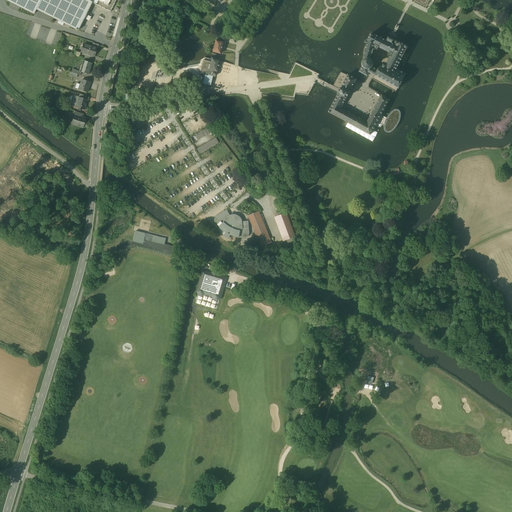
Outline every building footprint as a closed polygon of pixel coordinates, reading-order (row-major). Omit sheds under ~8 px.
[(5,0),(34,14),(36,9),(78,31),(80,26),(81,26),(84,19),(88,21),(90,16),(86,15),(87,14),(90,8),(90,7),(92,3),(110,12),(116,0),(5,0)] [(226,36),(219,33),(218,36),(214,35),(213,40),(217,41),(214,52),(221,54),(226,36)] [(403,72),(397,69),(408,46),(397,41),(395,45),(393,44),(395,40),(389,37),(387,41),(372,33),(369,39),(368,41),(367,40),(366,40),(366,41),(365,43),(367,44),(365,50),(363,62),(363,63),(363,64),(364,66),(360,72),(368,76),(370,72),(371,72),(371,73),(374,74),(375,75),(399,88),(406,74),(403,72)] [(97,48),(83,44),(80,52),(95,56),(97,48)] [(408,46),(397,69),(403,72),(403,71),(403,70),(402,70),(402,69),(412,48),(408,46)] [(220,60),(212,58),(211,62),(208,74),(214,76),(215,76),(216,76),(216,75),(217,75),(217,74),(216,73),(220,60)] [(80,71),(80,72),(81,72),(87,74),(88,74),(89,72),(92,63),(83,60),(80,71)] [(208,74),(211,62),(203,60),(199,72),(204,73),(208,74)] [(341,72),(334,85),(334,86),(340,89),(341,88),(341,89),(348,75),(341,72)] [(368,76),(370,77),(396,92),(399,88),(375,75),(374,74),(371,73),(371,72),(370,72),(368,76)] [(208,74),(204,73),(201,85),(211,87),(212,86),(214,76),(208,74)] [(381,115),(390,100),(382,95),(367,123),(354,115),(341,108),(348,95),(357,79),(349,75),(348,75),(341,89),(341,88),(340,89),(339,92),(338,94),(339,94),(329,112),(371,135),(375,126),(381,115)] [(90,82),(82,79),(79,89),(87,92),(90,82)] [(87,100),(79,97),(77,104),(76,107),(85,110),(86,106),(85,105),(87,100)] [(393,111),(392,112),(391,113),(390,114),(389,115),(388,117),(387,118),(381,115),(375,126),(381,127),(382,125),(384,125),(384,127),(384,129),(385,130),(386,131),(387,132),(388,133),(389,133),(390,132),(391,132),(392,132),(393,131),(394,130),(395,129),(395,128),(396,127),(398,125),(399,123),(399,122),(400,121),(400,119),(401,118),(401,117),(401,116),(401,114),(401,113),(400,112),(400,111),(399,110),(397,109),(395,110),(394,110),(393,111)] [(81,117),(74,115),(71,124),(83,128),(86,118),(81,117)] [(209,127),(201,132),(203,137),(212,132),(209,127)] [(216,138),(207,143),(209,148),(219,142),(216,138)] [(11,153),(17,147),(13,143),(7,149),(11,153)] [(207,143),(197,149),(200,153),(209,148),(207,143)] [(236,215),(233,215),(230,216),(227,210),(217,216),(216,218),(215,220),(216,223),(217,224),(220,227),(222,230),(226,232),(225,236),(229,238),(231,235),(236,236),(242,238),(245,238),(246,237),(247,237),(249,235),(249,233),(248,221),(242,222),(241,219),(239,216),(236,215)] [(272,245),(259,213),(249,217),(263,249),(272,245)] [(286,213),(277,217),(279,221),(288,218),(286,213)] [(288,218),(279,221),(287,240),(296,237),(288,218)] [(139,237),(120,240),(122,246),(139,243),(174,251),(175,245),(139,237)] [(205,294),(213,296),(214,299),(217,300),(221,299),(227,278),(203,271),(197,292),(199,295),(202,296),(205,294)]
